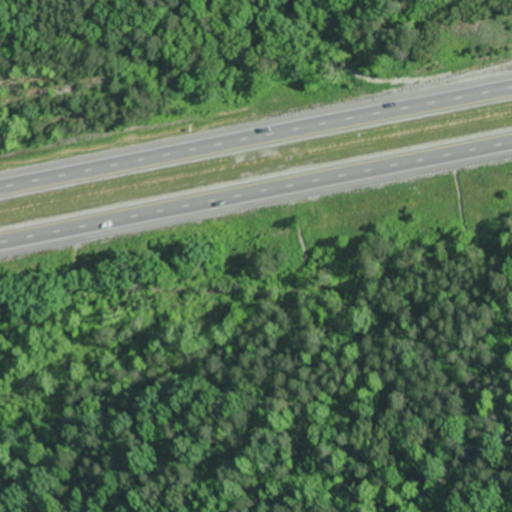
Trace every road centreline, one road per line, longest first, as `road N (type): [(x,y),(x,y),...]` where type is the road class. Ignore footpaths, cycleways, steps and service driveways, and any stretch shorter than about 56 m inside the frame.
road 1 (motorway): [(511,84),(0,185)]
road 2 (motorway): [(0,246),(511,146)]
